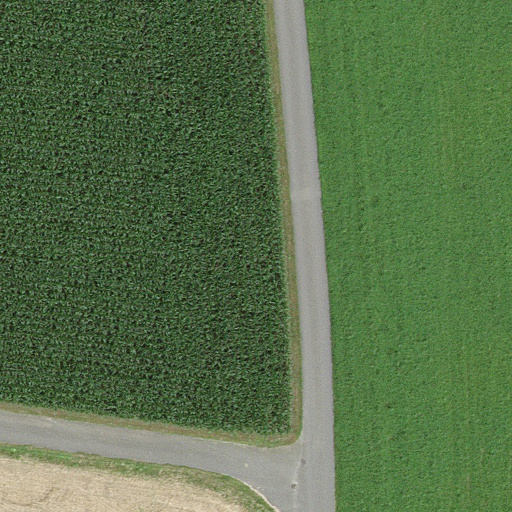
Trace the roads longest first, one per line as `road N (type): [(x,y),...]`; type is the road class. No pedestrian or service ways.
road 1 (track): [(278,0),(311,511)]
road 2 (track): [(0,444),(311,490)]
